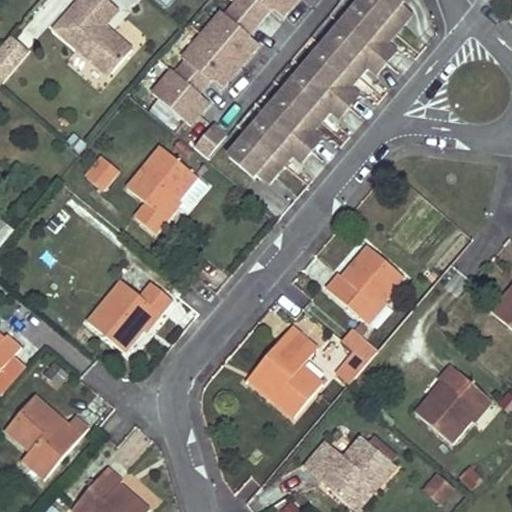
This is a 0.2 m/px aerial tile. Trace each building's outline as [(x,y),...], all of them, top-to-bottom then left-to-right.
[(116,13),(100,0),(82,0),(54,34),(109,80),(131,54),(111,36),(107,41),(99,34),(103,29),(116,13)] [(240,0),(226,17),(222,14),(184,60),(187,64),(177,76),(173,73),(153,96),(191,128),(208,109),(200,102),(200,95),(210,83),(217,82),(225,88),(257,50),(250,44),(249,37),(270,12),(277,12),(284,17),(298,0),(240,0)] [(404,5),(397,0),(364,0),(229,160),(254,181),(257,177),(264,169),(275,178),(293,158),(302,166),(321,142),(312,135),(330,114),(339,121),(359,98),(350,90),(367,70),(376,78),(396,54),(387,47),(405,26),(394,16),(400,9),(404,5)] [(405,26),(411,18),(400,9),(394,16),(405,26)] [(103,29),(99,34),(107,41),(111,36),(103,29)] [(0,49),(0,88),(32,54),(12,36),(0,49)] [(192,150),(211,162),(228,134),(209,122),(192,150)] [(198,179),(161,148),(127,188),(146,204),(134,218),(157,237),(169,223),(165,221),(176,207),(198,179)] [(118,176),(102,163),(89,179),(104,192),(118,176)] [(268,187),(275,178),(264,169),(257,177),(268,187)] [(208,188),(198,179),(176,207),(187,216),(208,188)] [(0,247),(12,233),(0,221),(0,247)] [(403,279),(369,248),(343,279),(340,275),(327,291),(366,324),(384,303),(403,279)] [(142,299),(122,282),(88,323),(122,351),(144,325),(147,328),(158,315),(162,318),(174,304),(153,285),(142,299)] [(511,289),(492,314),(511,332),(511,289)] [(388,305),(384,303),(366,324),(369,326),(388,305)] [(162,318),(158,315),(147,328),(151,332),(162,318)] [(300,334),(294,329),(279,345),(285,350),(300,334)] [(353,332),(343,343),(356,354),(368,365),(378,353),(353,332)] [(320,350),(300,334),(285,350),(279,345),(253,376),(274,396),(270,399),(295,420),(324,387),(304,369),(320,350)] [(5,340),(0,335),(0,375),(15,358),(22,349),(7,336),(5,340)] [(343,347),(324,362),(331,370),(349,355),(343,347)] [(364,370),(368,365),(356,354),(352,359),(364,370)] [(0,375),(0,395),(3,398),(27,368),(15,358),(0,375)] [(354,382),(364,370),(352,359),(341,371),(354,382)] [(489,400),(451,367),(438,382),(414,414),(453,446),(472,424),(470,422),(489,400)] [(274,396),(253,376),(248,381),(270,399),(274,396)] [(69,425),(36,398),(6,433),(30,454),(26,459),(48,478),(90,429),(77,418),(69,425)] [(494,405),(489,400),(470,422),(472,424),(475,426),(494,405)] [(396,468),(361,439),(343,459),(326,445),(309,465),(326,480),(322,483),(352,509),(371,488),(375,492),(396,468)] [(48,478),(26,459),(22,463),(44,483),(48,478)] [(326,480),(309,465),(305,469),(322,483),(326,480)] [(124,483),(108,470),(78,505),(85,511),(151,511),(152,511),(122,486),(124,483)] [(441,508),(457,492),(439,476),(424,492),(441,508)] [(357,511),(375,492),(371,488),(352,509),(355,511),(357,511)]
